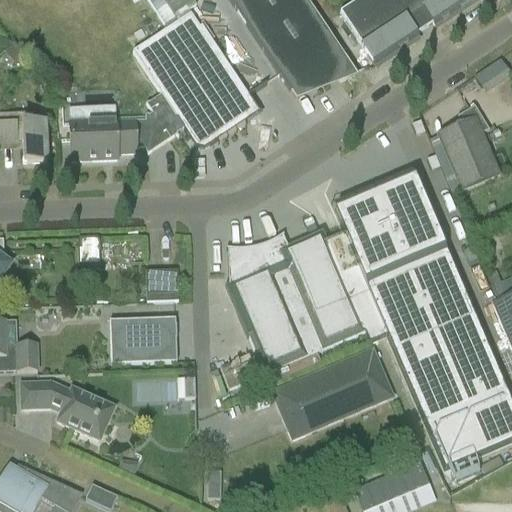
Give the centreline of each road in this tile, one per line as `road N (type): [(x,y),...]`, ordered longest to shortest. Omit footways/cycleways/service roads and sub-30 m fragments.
road 1 (residential): [(511,25),(235,208),(195,210)]
road 2 (residential): [(203,431),(195,210)]
road 3 (residential): [(195,210),(0,214)]
